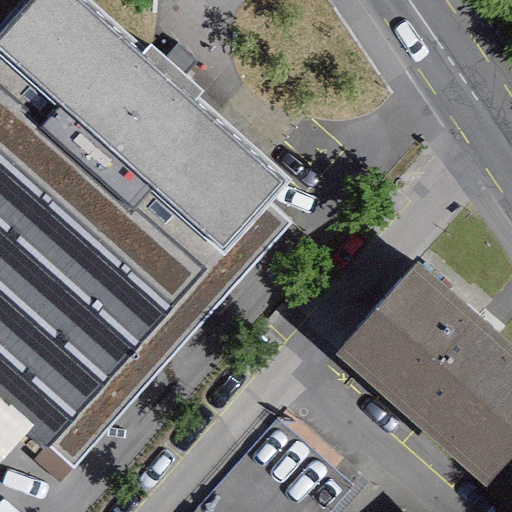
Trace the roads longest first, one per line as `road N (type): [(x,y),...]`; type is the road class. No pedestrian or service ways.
road 1 (residential): [(166,511),(498,130)]
road 2 (tertiary): [(415,0),(498,130)]
